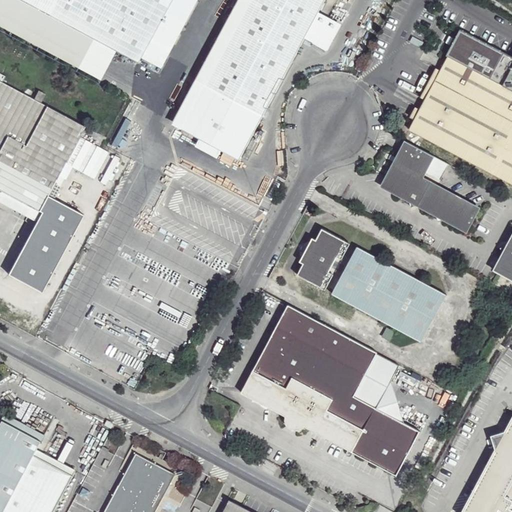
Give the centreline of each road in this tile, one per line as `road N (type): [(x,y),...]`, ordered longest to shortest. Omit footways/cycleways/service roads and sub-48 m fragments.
road 1 (unclassified): [(315,164),(181,432)]
road 2 (unclassified): [(0,336),(181,432)]
road 3 (unclassified): [(181,432),(323,511)]
